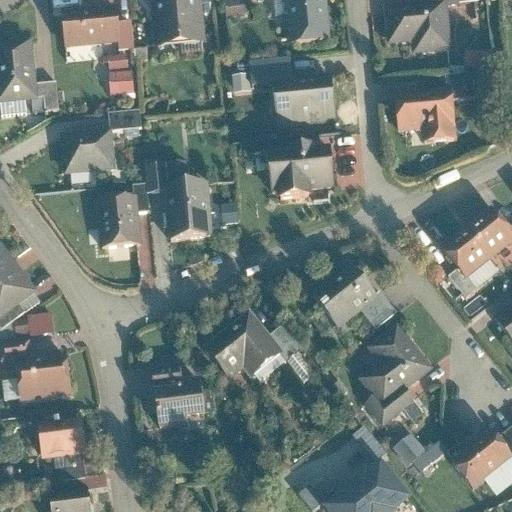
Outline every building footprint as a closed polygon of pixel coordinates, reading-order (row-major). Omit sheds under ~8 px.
[(202,47),(198,0),(148,0),(153,51),(202,47)] [(330,42),(324,0),(300,0),(281,2),(287,48),(330,42)] [(460,0),(427,0),(428,11),(446,9),(461,8),(460,0)] [(246,2),(224,4),(226,22),(248,20),(246,2)] [(450,59),(446,9),(428,11),(382,15),(384,50),(411,48),(412,62),(450,59)] [(117,28),(115,11),(63,16),(67,54),(118,49),(117,28)] [(131,58),(130,28),(117,28),(118,49),(118,58),(131,58)] [(35,89),(30,43),(0,45),(0,105),(35,103),(35,89)] [(290,87),(287,61),(247,66),(250,92),(272,89),(290,87)] [(133,100),(131,79),(108,81),(109,102),(133,100)] [(476,102),(473,79),(447,82),(448,92),(450,105),(476,102)] [(333,118),(329,83),(290,87),(272,89),(276,125),(333,118)] [(57,109),(56,88),(35,89),(35,103),(36,110),(57,109)] [(450,105),(448,92),(390,97),(394,137),(422,134),(423,149),(453,146),(450,105)] [(136,131),(135,118),(108,121),(109,134),(136,131)] [(111,174),(108,136),(59,140),(61,177),(111,174)] [(291,157),(289,142),(262,145),(264,161),(291,157)] [(334,194),(330,154),(291,157),(264,161),(268,201),(334,194)] [(187,168),(143,171),(144,191),(145,202),(166,201),(165,190),(188,189),(187,168)] [(219,246),(214,186),(188,189),(165,190),(166,201),(170,250),(219,246)] [(144,191),(131,192),(133,203),(135,219),(147,217),(145,202),(144,191)] [(135,219),(133,203),(96,207),(101,255),(138,250),(135,219)] [(511,243),(505,235),(490,214),(465,233),(489,266),(511,249),(511,243)] [(457,275),(464,284),(489,266),(465,233),(439,252),(457,275)] [(33,297),(0,253),(0,321),(16,310),(33,297)] [(376,302),(351,270),(312,300),(338,332),(361,314),(376,302)] [(457,275),(445,284),(464,310),(476,301),(464,284),(457,275)] [(375,334),(397,318),(383,298),(376,302),(361,314),(375,334)] [(511,309),(492,324),(511,350),(511,309)] [(0,328),(5,335),(25,322),(16,310),(0,321),(0,328)] [(54,316),(30,317),(31,337),(55,336),(54,316)] [(249,320),(202,360),(226,387),(241,375),(249,385),(281,357),(249,320)] [(431,374),(396,330),(367,352),(380,369),(360,385),(374,402),(382,413),(404,397),(431,374)] [(31,368),(29,342),(0,344),(0,370),(15,369),(31,368)] [(72,397),(67,362),(31,368),(15,369),(20,405),(72,397)] [(176,367),(149,371),(151,385),(178,381),(176,367)] [(204,430),(199,384),(178,386),(179,398),(155,401),(158,434),(204,430)] [(380,431),(412,408),(404,397),(382,413),(374,402),(364,409),(380,431)] [(85,460),(80,422),(38,427),(43,465),(85,460)] [(496,448),(483,433),(445,463),(474,498),(511,466),(496,448)] [(511,465),(511,434),(496,448),(511,466),(511,465)] [(422,457),(411,442),(396,453),(407,468),(422,457)] [(446,458),(440,450),(415,469),(421,477),(446,458)] [(397,511),(408,505),(378,466),(317,511),(397,511)] [(88,511),(87,493),(48,499),(49,511),(88,511)]
